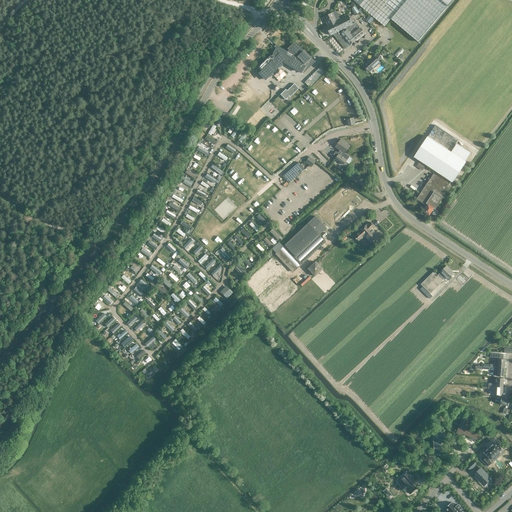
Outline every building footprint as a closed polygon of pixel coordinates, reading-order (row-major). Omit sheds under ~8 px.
[(353,0),(360,6),(375,18),(384,26),(391,18),(415,39),(445,4),(440,0),(353,0)] [(355,15),(360,12),(355,6),(351,9),(355,15)] [(333,13),(324,17),(328,25),(337,20),(340,19),(339,18),(336,11),(333,13)] [(328,26),(326,26),(329,31),(328,32),(329,35),(330,35),(331,35),(333,34),(345,49),(350,45),(365,33),(356,22),(353,24),(352,22),(354,21),(351,16),(349,17),(348,16),(340,20),(340,19),(337,20),(328,25),(328,26)] [(287,52),(277,45),(277,46),(276,45),(274,47),(275,49),(272,53),(273,54),(271,56),(270,56),(258,67),(259,68),(255,71),(264,80),(283,61),(303,73),(315,61),(304,50),(303,50),(294,41),(287,49),(289,51),(288,52),(287,52)] [(367,62),(363,66),(366,69),(367,69),(370,72),(374,68),(375,68),(377,66),(377,65),(380,62),(382,60),(381,56),(380,55),(378,60),(374,56),(367,63),(367,62)] [(309,87),(325,72),(320,66),(304,82),(309,87)] [(290,97),(299,88),(294,84),(288,89),(289,90),(288,91),(285,89),(280,94),(282,96),(281,97),(282,97),(285,100),(289,96),(290,97)] [(211,135),(216,126),(212,124),(207,133),(211,135)] [(427,136),(414,157),(452,182),(466,161),(451,151),(458,140),(435,125),(428,136),(427,136)] [(248,134),(244,132),(238,140),(241,143),(248,134)] [(214,145),(216,141),(207,135),(204,139),(214,145)] [(344,165),(349,157),(345,153),(350,146),(341,139),(335,147),(340,150),(338,153),(336,151),(332,156),(344,165)] [(236,150),(227,144),(225,147),(234,153),(236,150)] [(206,155),(208,152),(199,146),(196,149),(206,155)] [(227,158),(219,152),(217,155),(225,161),(227,158)] [(309,157),(305,162),(311,167),(315,161),(309,157)] [(298,162),(283,176),(289,183),(305,169),(298,162)] [(223,172),(212,164),(210,167),(221,175),(223,172)] [(194,178),(196,175),(186,170),(185,173),(194,178)] [(434,173),(417,199),(426,205),(425,206),(426,207),(423,211),(426,213),(426,214),(428,215),(429,215),(434,208),(435,209),(451,185),(434,173)] [(216,180),(206,174),(204,177),(214,183),(216,180)] [(206,194),(197,189),(195,193),(204,197),(206,194)] [(181,203),(183,200),(173,194),(171,197),(181,203)] [(202,203),(193,198),(191,201),(200,206),(202,203)] [(178,211),(180,208),(169,202),(168,205),(178,211)] [(173,219),(175,215),(167,210),(165,213),(173,219)] [(266,221),(259,214),(256,217),(263,224),(266,221)] [(169,226),(171,223),(163,218),(161,221),(169,226)] [(190,226),(182,221),(180,224),(188,230),(190,226)] [(258,230),(251,222),(249,224),(256,232),(258,230)] [(367,224),(363,228),(361,226),(358,228),(360,230),(360,231),(361,231),(355,236),(356,238),(356,239),(357,240),(357,239),(359,241),(364,235),(373,245),(380,238),(372,230),(375,227),(370,222),(368,225),(367,224)] [(185,234),(178,228),(176,231),(183,237),(185,234)] [(250,236),(243,228),(240,230),(248,238),(250,236)] [(280,237),(273,228),(269,231),(277,240),(280,237)] [(159,242),(161,238),(154,233),(152,237),(159,242)] [(243,242),(236,234),(233,237),(241,245),(243,242)] [(272,244),(266,237),(263,240),(269,246),(272,244)] [(193,242),(190,239),(182,247),(185,250),(193,242)] [(154,250),(157,246),(149,241),(147,244),(154,250)] [(236,249),(229,241),(227,243),(234,251),(236,249)] [(175,250),(168,243),(166,246),(173,253),(175,250)] [(264,250),(258,244),(255,246),(262,252),(264,250)] [(203,248),(200,245),(193,252),(196,255),(203,248)] [(230,255),(222,247),(220,250),(227,257),(230,255)] [(149,257),(151,254),(142,248),(140,251),(149,257)] [(208,257),(205,254),(197,261),(200,264),(208,257)] [(165,264),(158,258),(156,260),(163,266),(165,264)] [(188,266),(180,258),(177,261),(186,269),(188,266)] [(252,265),(245,258),(242,260),(250,268),(252,265)] [(215,262),(212,259),(205,267),(208,270),(215,262)] [(322,269),(315,261),(307,268),(314,276),(322,269)] [(245,272),(238,264),(235,266),(243,274),(245,272)] [(136,273),(138,270),(132,265),(130,268),(136,273)] [(161,272),(151,265),(149,268),(158,275),(161,272)] [(181,270),(174,265),(171,267),(178,273),(181,270)] [(221,269),(219,266),(211,273),(214,276),(221,269)] [(441,272),(438,275),(441,279),(444,276),(448,280),(455,274),(454,274),(453,275),(450,271),(451,270),(447,266),(440,272),(441,272)] [(443,281),(441,279),(438,275),(434,271),(421,284),(430,294),(443,281)] [(178,279),(171,272),(168,275),(176,282),(178,279)] [(206,278),(200,272),(198,274),(204,280),(206,278)] [(197,281),(189,273),(186,276),(194,284),(197,281)] [(128,284),(131,281),(123,275),(120,278),(128,284)] [(149,286),(141,279),(138,282),(147,289),(149,286)] [(172,285),(164,279),(161,282),(169,288),(172,285)] [(144,294),(135,286),(133,289),(141,297),(144,294)] [(166,292),(158,286),(156,288),(164,295),(166,292)] [(211,293),(204,286),(201,288),(208,296),(211,293)] [(233,292),(226,286),(220,292),(227,299),(233,292)] [(118,294),(109,287),(107,290),(115,297),(118,294)] [(203,300),(195,292),(192,295),(201,303),(203,300)] [(180,300),(173,293),(170,295),(177,302),(180,300)] [(112,302),(104,295),(102,298),(109,305),(112,302)] [(139,302),(131,295),(128,298),(136,305),(139,302)] [(223,304),(215,297),(213,300),(220,307),(223,304)] [(155,307),(148,299),(145,301),(153,309),(155,307)] [(196,307),(189,299),(186,302),(193,309),(196,307)] [(133,309),(125,301),(123,304),(130,311),(133,309)] [(166,314),(160,307),(158,309),(163,316),(166,314)] [(189,315),(180,307),(178,310),(186,318),(189,315)] [(148,316),(141,309),(139,311),(146,318),(148,316)] [(106,316),(103,313),(95,321),(98,324),(106,316)] [(137,319),(134,316),(126,323),(129,326),(137,319)] [(181,322),(175,316),(172,319),(178,325),(181,322)] [(206,323),(199,316),(197,319),(203,325),(206,323)] [(115,320),(113,317),(105,324),(107,327),(115,320)] [(174,330),(167,321),(164,324),(171,333),(174,330)] [(143,325),(141,322),(134,328),(137,331),(143,325)] [(197,329),(190,322),(187,325),(194,332),(197,329)] [(113,334),(121,326),(118,323),(110,331),(113,334)] [(190,337),(182,328),(180,331),(187,339),(190,337)] [(166,338),(159,329),(157,332),(164,340),(166,338)] [(127,333),(125,330),(117,337),(119,340),(127,333)] [(132,340),(129,336),(121,344),(124,347),(132,340)] [(155,340),(153,337),(144,344),(147,347),(155,340)] [(182,346),(175,339),(173,341),(179,349),(182,346)] [(138,347),(136,344),(128,351),(131,354),(138,347)] [(172,355),(164,347),(162,350),(169,358),(172,355)] [(145,353),(143,350),(136,356),(138,359),(145,353)] [(490,364),(490,367),(492,367),(494,367),(504,368),(505,359),(499,359),(495,359),(495,364),(492,364),(490,364)] [(158,370),(156,367),(148,374),(151,377),(158,370)] [(494,367),(494,376),(497,376),(504,377),(504,368),(494,367)] [(489,383),(488,386),(491,386),(503,387),(504,379),(497,378),(497,385),(494,385),(494,384),(491,383),(489,383)] [(488,386),(488,389),(490,389),(494,389),(494,394),(496,395),(502,396),(503,387),(491,386),(488,386)] [(502,398),(500,404),(506,406),(505,408),(504,408),(503,413),(506,414),(508,406),(510,400),(502,398)] [(463,416),(456,434),(461,436),(462,434),(472,438),(474,432),(467,429),(471,419),(463,416)] [(438,426),(432,434),(435,437),(433,439),(435,454),(443,453),(441,442),(446,435),(444,434),(440,430),(441,429),(438,426)] [(485,456),(481,459),(488,467),(492,463),(491,462),(489,460),(490,458),(491,459),(492,459),(494,461),(500,455),(498,452),(502,449),(501,448),(501,449),(501,448),(502,447),(498,444),(497,445),(495,442),(484,452),(487,455),(485,456)] [(477,475),(475,477),(479,481),(480,481),(480,480),(483,483),(484,482),(486,484),(488,481),(491,483),(493,481),(490,477),(481,468),(476,473),(477,475)] [(403,478),(399,482),(403,486),(402,487),(405,491),(406,489),(410,493),(416,488),(412,484),(415,481),(406,471),(400,476),(403,478)] [(386,488),(383,491),(389,497),(392,494),(386,488)] [(452,502),(445,508),(448,511),(446,511),(464,511),(458,504),(456,506),(455,506),(452,502)]
